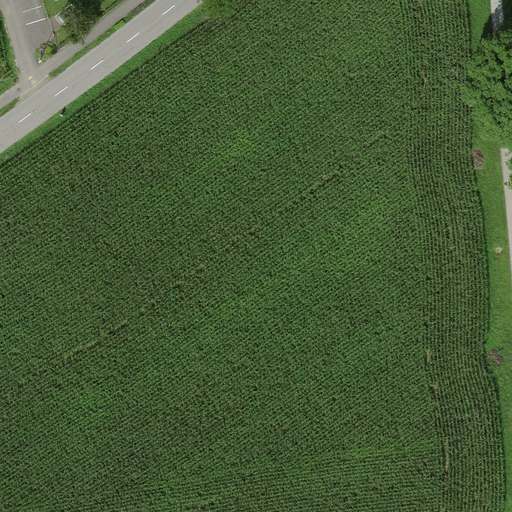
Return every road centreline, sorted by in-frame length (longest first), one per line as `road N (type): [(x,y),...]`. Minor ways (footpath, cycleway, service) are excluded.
road 1 (tertiary): [(183,0),(0,136)]
road 2 (track): [(511,194),(498,0)]
